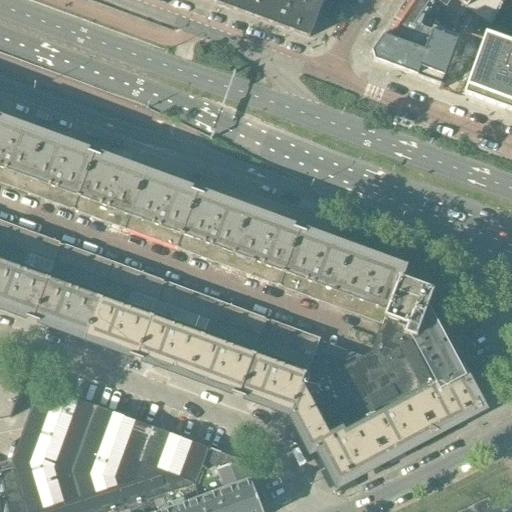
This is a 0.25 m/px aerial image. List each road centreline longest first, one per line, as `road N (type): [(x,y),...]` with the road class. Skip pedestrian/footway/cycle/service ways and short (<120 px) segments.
road 1 (primary): [(0,86),(469,253),(511,252)]
road 2 (trunk): [(0,38),(199,113),(477,234)]
road 3 (residential): [(363,338),(0,206)]
road 4 (trunk): [(322,122),(0,6)]
road 5 (residential): [(309,511),(261,433),(43,356)]
road 6 (residential): [(511,146),(322,75)]
road 7 (trunk): [(511,190),(322,122)]
road 8 (residential): [(511,429),(348,511)]
road 9 (primary): [(259,52),(111,0)]
